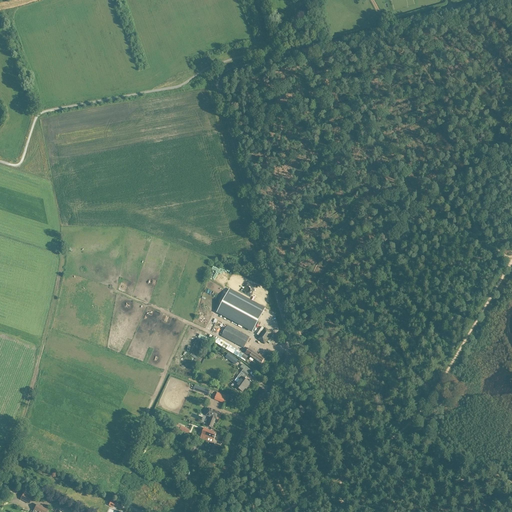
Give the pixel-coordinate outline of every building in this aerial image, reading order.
[(265,307),(229,289),(216,314),(252,332),(265,307)] [(244,349),(250,337),(227,325),(221,336),(244,349)] [(265,328),(257,339),(265,344),(267,341),(270,344),(275,336),(270,332),(270,331),(265,328)] [(214,342),(241,359),(244,354),(217,337),(214,342)] [(245,354),(261,364),(265,358),(257,352),(256,353),(249,348),(245,354)] [(245,379),(249,373),(251,371),(246,367),(244,370),(243,369),(237,377),(241,380),(236,387),(235,386),(234,389),(236,391),(238,388),(242,392),(247,386),(248,387),(250,383),(245,379)] [(221,413),(209,408),(206,415),(211,417),(207,426),(212,428),(215,419),(219,420),(221,413)] [(216,433),(207,429),(204,428),(200,439),(208,441),(212,443),(216,433)] [(212,443),(208,441),(206,444),(208,445),(209,446),(205,455),(210,457),(211,454),(213,455),(217,445),(212,443)] [(13,490),(11,496),(17,498),(19,492),(13,490)] [(24,493),(20,500),(29,504),(33,498),(24,493)] [(111,501),(109,506),(113,507),(113,506),(122,509),(124,504),(116,501),(114,500),(113,502),(111,501)]
